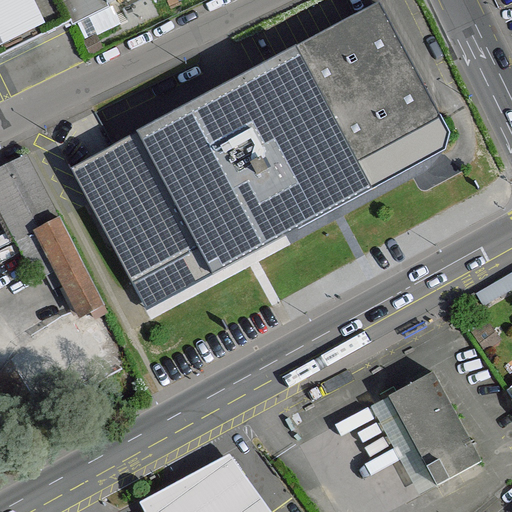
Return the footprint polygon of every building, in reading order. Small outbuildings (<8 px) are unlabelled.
[(63,0),(0,0),(0,65),(79,27),(63,0)] [(445,118),(383,3),(73,170),(135,286),(202,250),(215,276),(374,190),(360,164),(445,118)] [(80,318),(22,349),(46,395),(107,363),(85,321),(107,309),(26,156),(0,169),(0,211),(39,285),(57,275),(80,318)] [(487,352),(502,342),(489,323),(474,334),(487,352)] [(483,464),(436,378),(374,410),(420,498),(483,464)]
